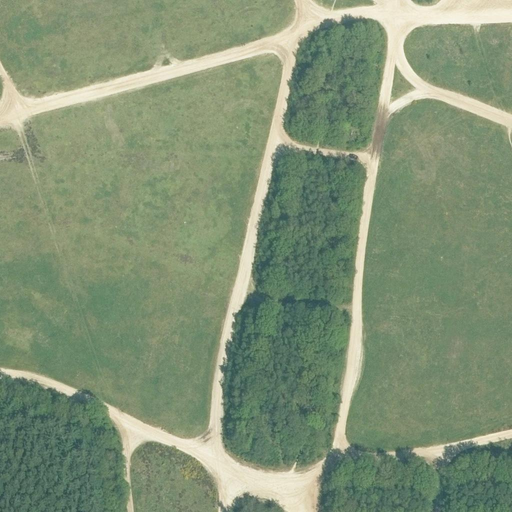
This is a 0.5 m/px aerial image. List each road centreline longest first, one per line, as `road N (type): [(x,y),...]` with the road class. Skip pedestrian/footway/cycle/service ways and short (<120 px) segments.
road 1 (track): [(294,37),(226,340),(210,460),(298,511)]
road 2 (track): [(511,9),(329,19),(263,47),(0,119)]
road 3 (track): [(336,459),(396,14)]
road 4 (track): [(439,452),(336,459),(285,500)]
road 5 (track): [(131,511),(126,459),(138,426),(210,460)]
road 6 (track): [(138,426),(56,388),(0,376)]
road 7 (track): [(381,116),(431,92),(511,122)]
road 8 (track): [(437,511),(439,452),(511,434)]
road 9 (track): [(236,297),(356,313)]
